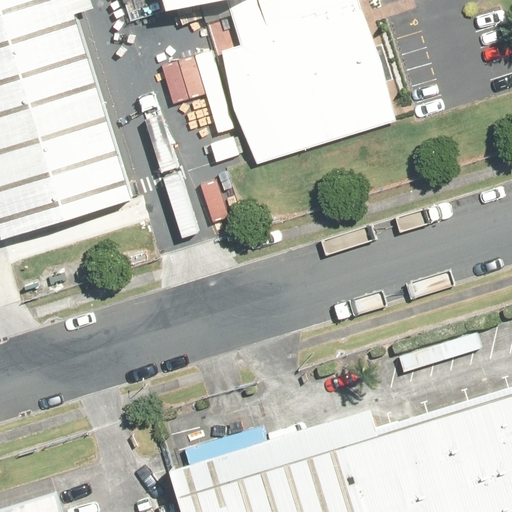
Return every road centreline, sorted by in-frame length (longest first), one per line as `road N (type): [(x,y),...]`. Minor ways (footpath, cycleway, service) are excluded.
road 1 (unclassified): [(0,368),(511,211)]
road 2 (unknown): [(247,292),(299,405),(327,408),(511,357)]
road 3 (unknown): [(118,0),(212,303)]
road 4 (unknown): [(77,344),(121,511)]
